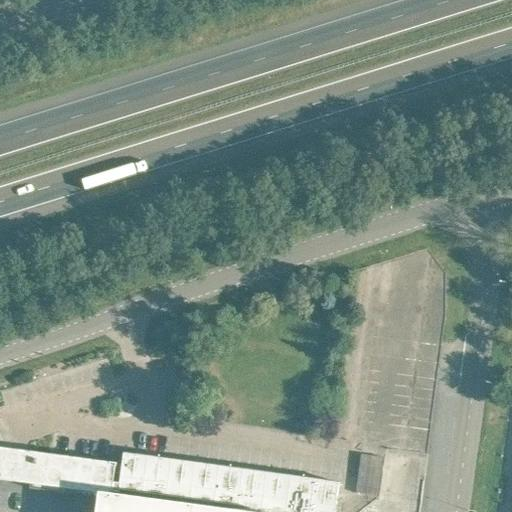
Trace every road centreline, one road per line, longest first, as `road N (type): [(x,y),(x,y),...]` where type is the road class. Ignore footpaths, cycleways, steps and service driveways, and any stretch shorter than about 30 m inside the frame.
road 1 (motorway): [(0,202),(511,42)]
road 2 (unclassified): [(0,354),(485,199)]
road 3 (motorway): [(458,0),(0,142)]
road 4 (unclassified): [(485,199),(457,511)]
